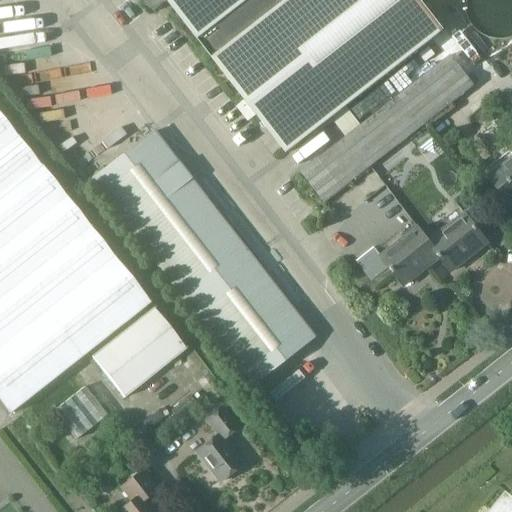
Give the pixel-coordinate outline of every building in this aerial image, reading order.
[(143,0),(145,5),(156,12),(168,3),(198,40),(211,59),(287,155),(444,31),(419,0),(143,0)] [(450,55),(361,125),(300,172),(325,202),(474,86),(450,55)] [(0,406),(8,416),(148,307),(0,119),(0,406)] [(152,133),(90,181),(250,386),(312,338),(152,133)] [(511,201),(511,158),(488,176),(510,204),(511,201)] [(429,241),(428,241),(430,243),(430,244),(441,258),(440,258),(449,270),(486,242),(464,213),(462,215),(458,210),(437,226),(441,231),(429,241)] [(428,241),(429,241),(418,226),(380,256),(404,287),(440,258),(441,258),(430,244),(430,243),(428,241)] [(90,359),(122,401),(184,353),(151,311),(90,359)] [(107,417),(84,388),(53,413),(75,441),(107,417)] [(219,482),(240,465),(221,440),(235,429),(220,409),(207,421),(218,435),(196,453),(219,482)] [(130,501),(116,511),(153,511),(145,501),(156,492),(139,471),(119,488),(130,501)] [(511,511),(511,503),(507,500),(497,511),(511,511)]
